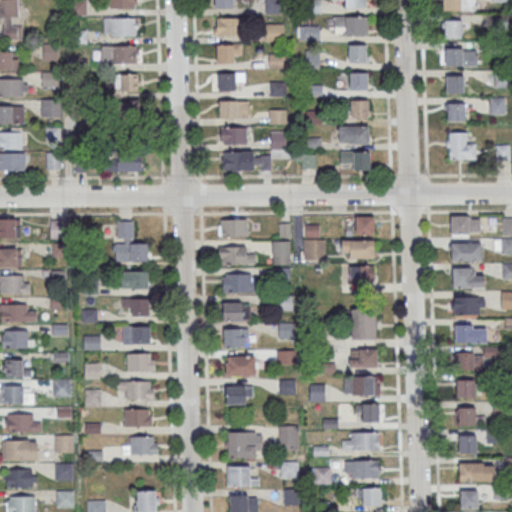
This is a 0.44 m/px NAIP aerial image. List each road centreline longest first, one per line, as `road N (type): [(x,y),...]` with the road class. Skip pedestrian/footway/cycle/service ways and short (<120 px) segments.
road 1 (residential): [(190,511),(173,0)]
road 2 (residential): [(418,511),(401,0)]
road 3 (residential): [(511,194),(0,197)]
